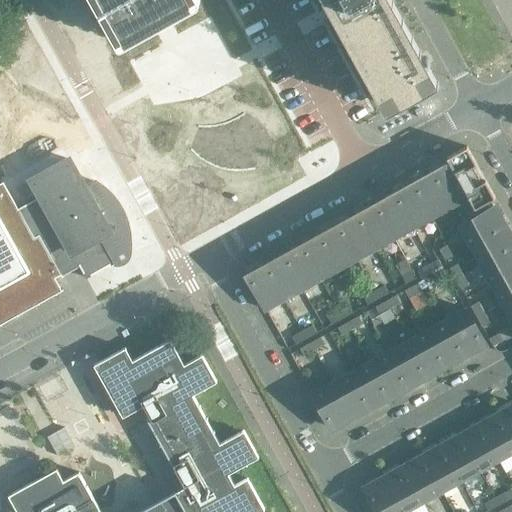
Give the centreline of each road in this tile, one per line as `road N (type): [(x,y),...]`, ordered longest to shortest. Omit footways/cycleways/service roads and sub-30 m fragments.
road 1 (residential): [(204,257),(322,470)]
road 2 (residential): [(322,470),(511,365)]
road 3 (residential): [(363,170),(269,0)]
road 4 (residential): [(363,170),(204,257)]
road 5 (residential): [(0,371),(157,283)]
road 6 (residential): [(478,106),(363,170)]
road 7 (residential): [(419,0),(478,106)]
